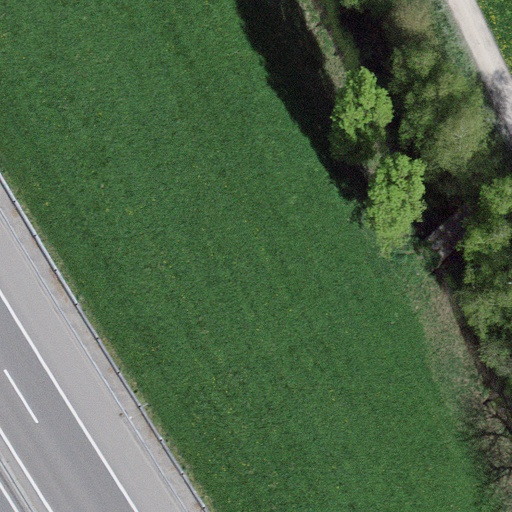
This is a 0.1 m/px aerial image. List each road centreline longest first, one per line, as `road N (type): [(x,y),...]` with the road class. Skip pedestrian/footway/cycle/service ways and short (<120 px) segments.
road 1 (motorway): [(93,511),(0,362)]
road 2 (track): [(511,110),(460,0)]
